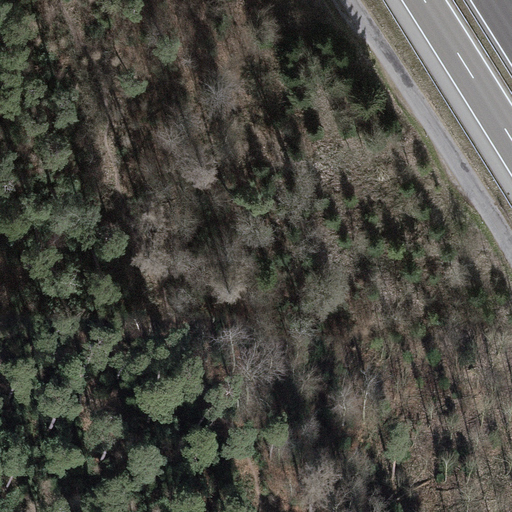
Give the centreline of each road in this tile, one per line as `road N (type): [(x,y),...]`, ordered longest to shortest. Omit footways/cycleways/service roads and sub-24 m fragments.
road 1 (unclassified): [(353,0),(511,247)]
road 2 (motorway): [(423,0),(511,142)]
